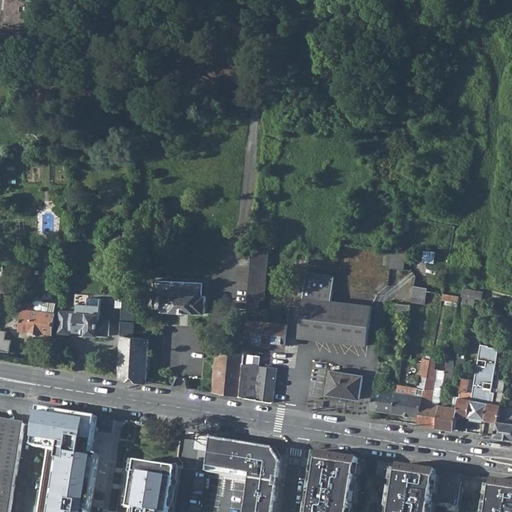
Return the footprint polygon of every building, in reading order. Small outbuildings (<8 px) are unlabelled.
[(132,160),(124,159),(123,169),(131,170),(132,160)] [(126,242),(127,227),(112,226),(111,241),(126,242)] [(393,249),(385,248),(384,264),(391,265),(393,249)] [(393,249),(391,265),(391,267),(404,270),(406,254),(401,253),(401,250),(393,249)] [(248,314),(245,344),(254,345),(255,342),(285,345),(288,324),(256,320),(258,299),(263,299),(267,251),(253,250),(249,297),(248,314)] [(304,297),(299,337),(367,345),(372,306),(331,301),(335,276),(307,272),(304,297)] [(429,279),(416,277),(414,286),(427,288),(429,279)] [(163,311),(182,312),(186,312),(205,313),(206,295),(204,295),(204,281),(155,279),(153,308),(163,308),(163,311)] [(427,288),(414,286),(412,302),(425,304),(428,288),(427,288)] [(463,288),(462,297),(464,297),(475,298),(482,299),(483,291),(463,288)] [(134,322),(136,292),(124,291),(124,296),(123,308),(120,377),(147,382),(149,340),(134,337),(135,322),(134,322)] [(458,302),(459,296),(444,294),(443,300),(458,302)] [(475,298),(464,297),(463,305),(474,307),(475,298)] [(475,298),(474,307),(481,308),(482,299),(475,298)] [(34,303),(25,302),(21,330),(53,334),(57,303),(44,301),(43,311),(35,310),(36,305),(34,303)] [(411,305),(398,303),(397,311),(410,312),(411,305)] [(87,335),(109,336),(110,321),(107,321),(100,320),(100,314),(76,313),(75,332),(87,332),(87,335)] [(12,339),(6,339),(7,330),(0,329),(0,350),(10,352),(12,339)] [(498,357),(510,359),(511,345),(511,340),(501,338),(499,348),(498,357)] [(489,345),(481,344),(478,359),(487,361),(486,366),(478,364),(473,393),(469,417),(485,419),(489,402),(490,403),(492,391),(492,389),(484,387),(485,382),(493,383),(498,357),(499,348),(489,346),(489,345)] [(240,397),(243,364),(244,353),(217,350),(213,392),(240,397)] [(446,371),(443,387),(450,389),(454,365),(454,357),(449,356),(446,371)] [(436,359),(431,358),(431,360),(422,410),(420,409),(419,416),(418,424),(437,427),(441,405),(443,387),(446,371),(434,369),(436,359)] [(399,386),(394,412),(419,416),(420,409),(422,410),(431,360),(424,359),(419,388),(399,385),(399,386)] [(277,368),(243,364),(240,397),(273,402),(277,368)] [(332,371),(328,394),(360,399),(364,376),(332,371)] [(375,388),(371,409),(394,412),(399,386),(386,385),(388,373),(377,372),(375,388)] [(460,397),(457,415),(469,417),(473,393),(467,392),(469,379),(463,378),(460,397)] [(492,391),(490,403),(489,402),(485,419),(498,422),(501,411),(502,406),(506,381),(500,380),(498,388),(496,388),(495,392),(492,391)] [(437,427),(454,430),(457,415),(460,397),(448,395),(447,395),(446,396),(446,397),(445,397),(444,405),(442,405),(441,405),(437,427)] [(85,511),(93,452),(91,452),(97,413),(37,405),(31,447),(55,450),(46,511),(85,511)] [(511,407),(502,406),(501,411),(498,422),(495,436),(511,439),(511,407)] [(0,511),(11,511),(13,506),(13,503),(19,467),(25,426),(0,421),(0,511)] [(276,446),(214,436),(209,472),(252,479),(271,482),(272,474),(282,476),(284,460),(276,446)] [(351,511),(360,458),(315,452),(310,485),(316,486),(311,511),(351,511)] [(136,459),(127,511),(175,511),(183,467),(136,459)] [(465,475),(381,462),(379,476),(398,479),(392,511),(431,511),(433,503),(460,508),(465,475)] [(271,482),(252,479),(247,511),(253,511),(257,483),(280,486),(282,476),(272,474),(271,482)] [(511,511),(511,482),(503,481),(498,511),(511,511)] [(276,511),(280,486),(257,483),(253,511),(276,511)]
